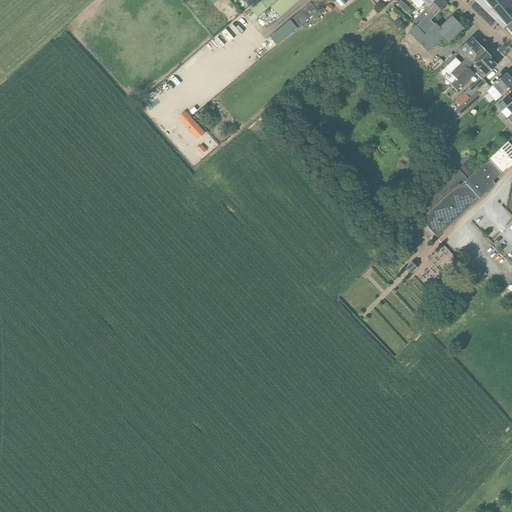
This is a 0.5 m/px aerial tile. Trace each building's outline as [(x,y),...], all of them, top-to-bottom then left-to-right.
[(256,0),(248,7),(257,18),(270,7),(278,0),(256,0)] [(299,0),(278,0),(270,7),(279,18),(299,0)] [(326,3),(323,0),(314,0),(290,21),(296,28),(326,3)] [(418,16),(412,23),(415,26),(423,34),(433,24),(430,21),(437,14),(447,4),(442,0),(433,0),(427,6),(425,8),(426,8),(418,16)] [(424,3),(427,6),(433,0),(414,0),(412,3),(418,9),(424,3)] [(511,0),(483,0),(506,26),(511,21),(511,0)] [(403,26),(399,19),(392,23),(397,30),(403,26)] [(414,28),(408,33),(427,53),(443,38),(446,41),(461,27),(454,21),(452,23),(449,20),(439,28),(435,24),(434,25),(433,24),(423,34),(415,26),(414,28)] [(290,21),(270,38),(277,46),(297,29),(296,28),(290,21)] [(455,58),(444,69),(455,80),(484,52),(471,38),(464,45),(458,51),(466,59),(461,64),(455,58)] [(455,80),(450,85),(456,91),(475,73),(480,79),(481,80),(482,79),(496,66),(489,59),(490,58),(484,52),(455,80)] [(511,81),(506,75),(492,86),(492,87),(501,97),(511,87),(511,81)] [(472,86),(464,93),(469,99),(478,92),(472,86)] [(459,106),(452,113),(454,115),(456,113),(459,116),(481,96),(478,92),(469,99),(460,107),(459,106)] [(464,93),(454,101),(459,106),(460,107),(469,99),(464,93)] [(404,96),(398,102),(414,120),(420,114),(404,96)] [(511,124),(511,101),(508,98),(496,108),(501,113),(506,109),(511,114),(506,118),(511,124)] [(198,138),(206,131),(185,109),(178,117),(198,138)] [(445,134),(439,139),(435,142),(441,148),(450,140),(445,134)] [(511,146),(508,142),(488,160),(501,174),(507,169),(506,168),(511,162),(511,146)] [(450,178),(413,212),(420,220),(421,220),(427,228),(434,235),(437,238),(438,238),(442,234),(491,188),(495,184),(493,182),(501,174),(488,160),(467,179),(458,170),(450,178)] [(411,263),(406,269),(411,274),(416,268),(417,268),(416,267),(412,263),(411,263)] [(467,281),(472,276),(466,270),(460,275),(467,281)]
